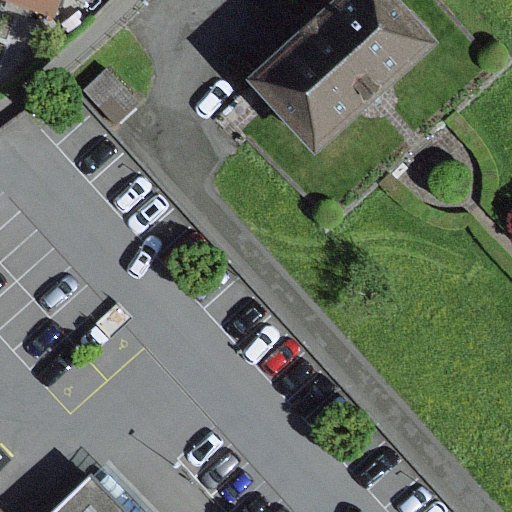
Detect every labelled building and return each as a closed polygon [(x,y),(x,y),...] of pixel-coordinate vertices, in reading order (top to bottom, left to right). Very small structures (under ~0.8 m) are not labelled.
[(57,0),(3,0),(2,4),(52,19),(57,0)] [(386,0),(336,0),(240,88),(307,161),(430,48),(386,0)] [(106,73),(82,95),(112,128),(137,105),(106,73)] [(97,468),(140,511),(170,511),(112,452),(97,468)] [(140,511),(97,468),(52,511),(140,511)]
